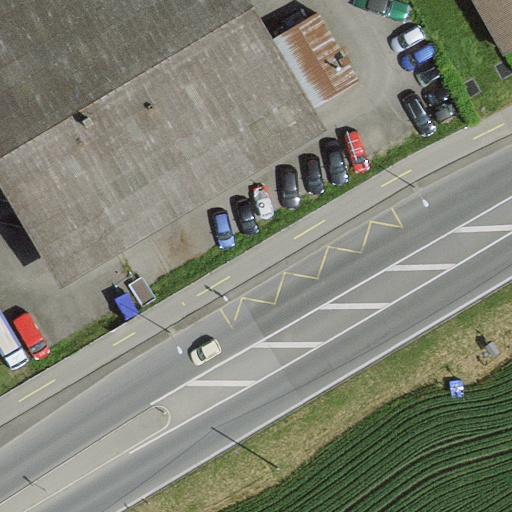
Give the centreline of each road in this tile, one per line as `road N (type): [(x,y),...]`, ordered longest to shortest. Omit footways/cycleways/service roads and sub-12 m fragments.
road 1 (secondary): [(441,255),(139,386),(0,477)]
road 2 (secondary): [(76,511),(181,450),(441,255)]
